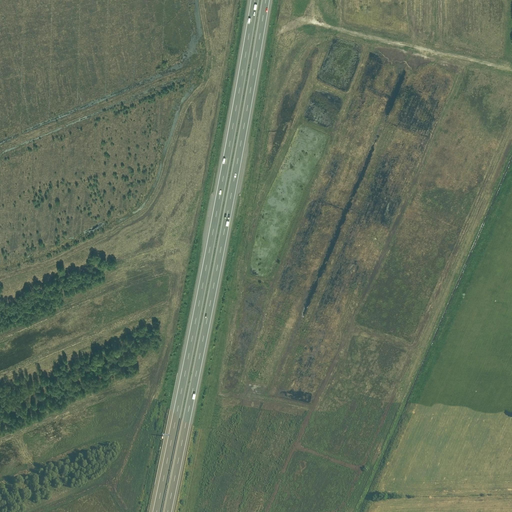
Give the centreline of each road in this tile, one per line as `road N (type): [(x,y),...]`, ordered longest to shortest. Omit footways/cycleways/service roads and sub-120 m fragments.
road 1 (motorway): [(254,0),(156,511)]
road 2 (motorway): [(168,511),(265,0)]
road 3 (track): [(332,27),(511,70)]
